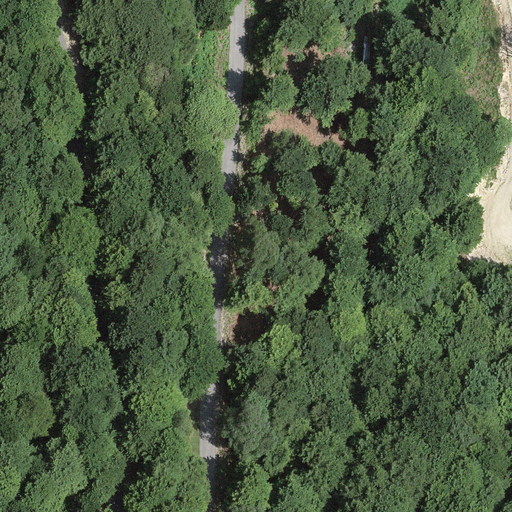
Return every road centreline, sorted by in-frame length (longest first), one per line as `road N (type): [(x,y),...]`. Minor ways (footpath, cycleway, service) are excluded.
road 1 (unclassified): [(41,0),(59,53),(114,445),(115,511)]
road 2 (unclassified): [(235,0),(201,511)]
